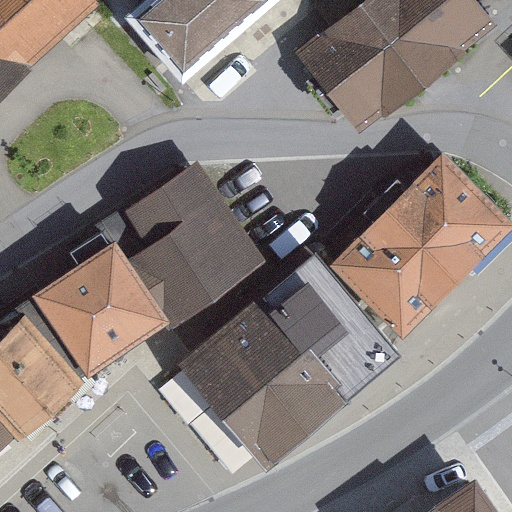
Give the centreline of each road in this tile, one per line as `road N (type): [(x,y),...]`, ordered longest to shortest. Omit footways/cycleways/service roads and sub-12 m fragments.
road 1 (tertiary): [(511,155),(440,133),(215,138),(158,151),(0,255)]
road 2 (secondary): [(458,395),(366,456),(253,511)]
